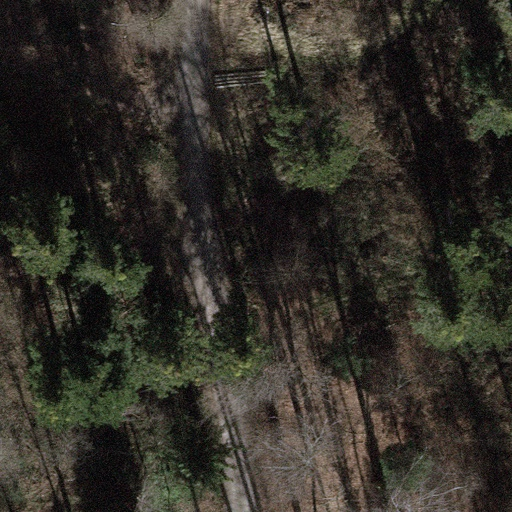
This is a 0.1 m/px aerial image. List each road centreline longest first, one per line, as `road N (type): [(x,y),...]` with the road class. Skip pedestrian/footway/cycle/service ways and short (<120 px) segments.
road 1 (track): [(198,0),(199,114),(237,511)]
road 2 (track): [(211,241),(0,271)]
road 3 (track): [(0,50),(199,114)]
